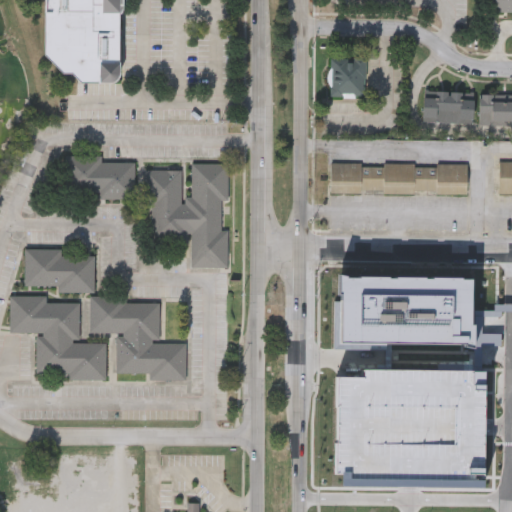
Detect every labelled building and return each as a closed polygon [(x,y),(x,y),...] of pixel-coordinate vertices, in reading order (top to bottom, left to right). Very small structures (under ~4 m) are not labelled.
[(78,83),(121,84),(121,0),(47,0),(47,60),(60,60),(60,74),(78,75),(78,83)] [(511,12),(491,13),(490,0),(511,0),(511,12)] [(363,97),(327,97),(327,59),(363,59),(363,97)] [(471,92),(470,122),(421,121),(421,92),(471,92)] [(511,96),(511,123),(478,123),(478,96),(511,96)] [(100,155),(100,161),(133,161),(133,196),(63,196),(63,154),(100,155)] [(511,162),(511,194),(497,194),(497,162),(511,162)] [(143,169),(180,169),(180,196),(190,196),(190,163),(226,163),(227,201),(221,201),(221,230),(226,230),(226,267),(189,267),(189,240),(149,241),(149,210),(143,210),(143,169)] [(465,194),(328,194),(328,165),(465,165),(465,194)] [(62,249),(62,254),(94,254),(93,290),(23,289),(24,248),(62,249)] [(158,302),(158,343),(184,343),(184,380),(148,380),(148,373),(115,373),(115,333),(88,333),(89,296),(126,296),(126,302),(158,302)] [(78,300),(77,342),(105,343),(104,378),(34,376),(35,333),(8,332),(9,298),(78,300)] [(209,511),(206,502),(188,507),(189,511),(209,511)]
